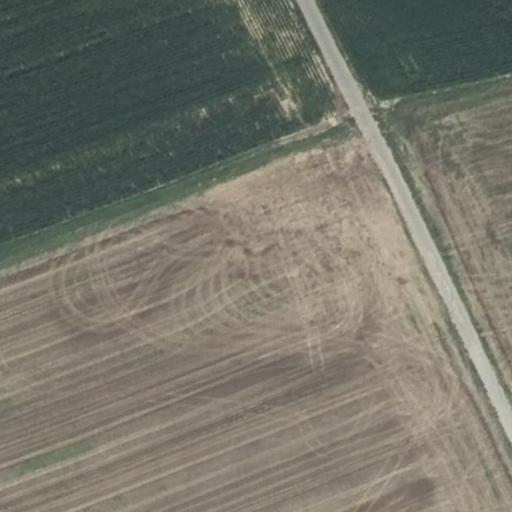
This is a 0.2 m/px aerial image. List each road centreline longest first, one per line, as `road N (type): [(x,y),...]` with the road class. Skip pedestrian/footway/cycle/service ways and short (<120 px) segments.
road 1 (track): [(0,264),(363,128),(511,84)]
road 2 (track): [(299,0),(511,438)]
